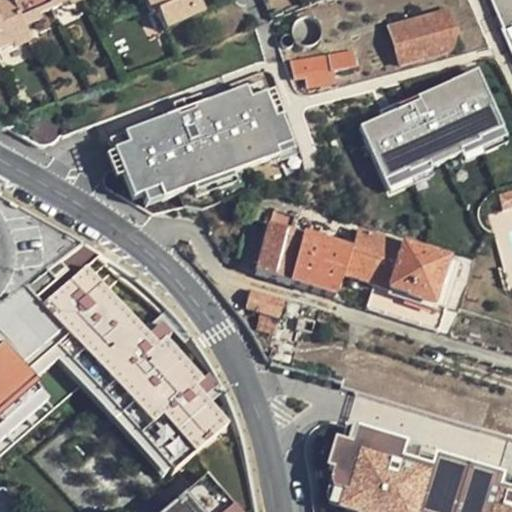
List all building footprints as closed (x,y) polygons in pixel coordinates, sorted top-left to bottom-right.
[(39,16),(52,10),(47,0),(10,0),(12,2),(24,29),(41,22),(39,16)] [(89,1),(87,0),(47,0),(52,10),(68,3),(71,10),(89,1)] [(190,0),(152,0),(150,1),(140,4),(147,23),(154,20),(160,36),(199,20),(190,0)] [(511,0),(503,0),(511,22),(511,0)] [(30,43),(24,29),(12,2),(0,7),(0,50),(11,46),(13,50),(30,43)] [(458,52),(446,12),(388,30),(399,69),(458,52)] [(331,73),(354,68),(353,52),(291,64),(292,80),(305,78),(307,90),(332,85),(331,73)] [(497,127),(472,72),(413,99),(415,103),(357,130),(381,184),(426,163),(428,167),(459,153),(457,149),(478,139),(476,136),(497,127)] [(279,151),(290,147),(279,119),(273,121),(263,96),(247,102),(242,91),(200,108),(181,115),(177,104),(155,113),(159,123),(101,146),(125,207),(136,203),(152,197),(156,208),(194,193),(235,177),(282,159),(279,151)] [(505,144),(497,127),(476,136),(478,139),(457,149),(459,153),(464,163),(505,144)] [(428,167),(426,163),(381,184),(388,198),(433,177),(428,167)] [(239,188),(235,177),(194,193),(198,204),(239,188)] [(287,288),(302,237),(270,227),(254,277),(287,288)] [(304,230),(302,237),(287,288),(333,302),(341,278),(349,252),(324,244),(326,238),(304,230)] [(355,234),(349,252),(341,278),(372,288),(387,244),(355,234)] [(387,244),(372,288),(364,312),(437,334),(458,268),(387,244)] [(81,272),(28,314),(161,479),(164,482),(219,434),(198,409),(191,414),(178,399),(193,385),(157,344),(142,358),(107,320),(116,312),(81,272)] [(255,296),(251,295),(246,314),(261,318),(256,333),(274,338),(284,305),(255,296)] [(28,314),(0,339),(0,346),(25,377),(50,356),(154,485),(161,479),(28,314)] [(0,346),(0,421),(37,391),(0,346)] [(474,400),(333,364),(326,391),(467,427),(474,400)] [(330,424),(325,443),(342,448),(347,428),(330,424)] [(511,511),(511,494),(496,490),(501,472),(428,454),(425,467),(395,459),(400,442),(347,428),(342,448),(325,443),(318,472),(324,474),(319,492),(341,496),(338,510),(345,511),(511,511)] [(179,496),(192,511),(229,511),(200,478),(179,496)] [(341,496),(319,492),(317,506),(338,510),(341,496)] [(192,511),(179,496),(160,511),(192,511)]
